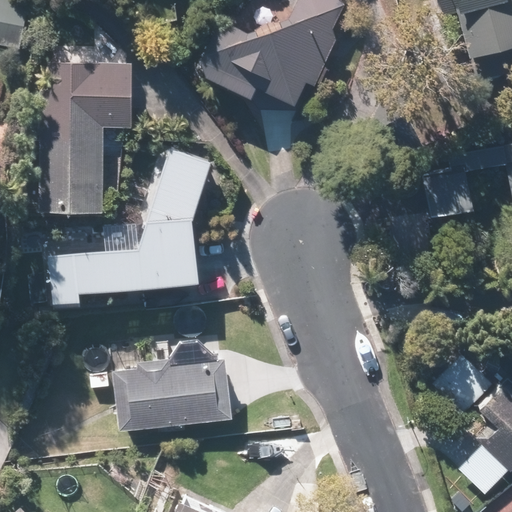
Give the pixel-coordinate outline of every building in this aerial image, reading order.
[(28,4),(5,0),(0,0),(0,46),(20,51),(28,4)] [(294,0),(281,25),(202,56),(195,71),(266,108),(297,107),(350,8),(334,0),(294,0)] [(511,0),(440,0),(444,14),(464,9),(476,57),(511,48),(511,0)] [(42,57),(38,211),(102,212),(104,125),(130,126),(132,59),(42,57)] [(511,140),(502,141),(509,194),(511,193),(511,140)] [(195,282),(191,245),(190,223),(208,162),(168,149),(137,249),(45,258),(49,305),(79,303),(78,292),(195,282)] [(468,166),(421,176),(430,216),(476,206),(468,166)] [(492,382),(463,353),(431,385),(460,414),(492,382)] [(226,356),(113,364),(118,428),(231,420),(226,356)] [(511,391),(501,380),(476,405),(491,419),(474,436),(508,470),(511,465),(511,391)] [(212,511),(183,498),(175,511),(212,511)] [(34,511),(22,499),(7,511),(34,511)]
